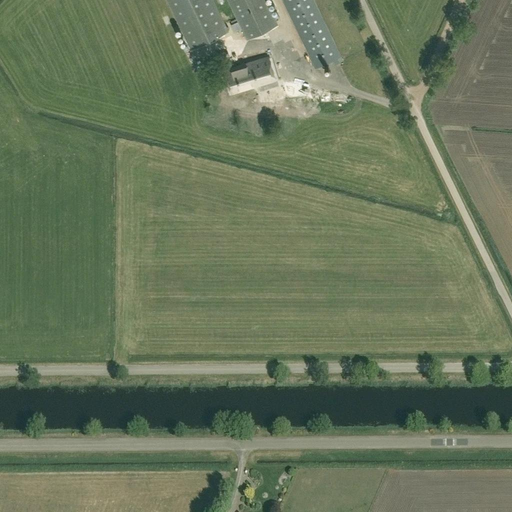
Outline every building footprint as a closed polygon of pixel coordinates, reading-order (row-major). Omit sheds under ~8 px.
[(166,0),(191,49),(229,31),(228,30),(229,29),(228,26),(226,26),(213,0),(166,0)] [(228,0),(247,38),(277,23),(265,0),(228,0)] [(343,61),(313,0),(282,0),(316,68),(334,60),(336,64),(343,61)] [(222,68),(231,65),(228,53),(219,55),(222,68)] [(231,93),(276,79),(269,56),(225,70),(231,93)]
